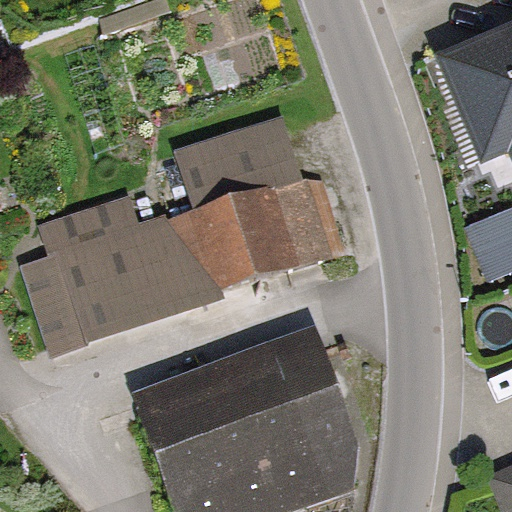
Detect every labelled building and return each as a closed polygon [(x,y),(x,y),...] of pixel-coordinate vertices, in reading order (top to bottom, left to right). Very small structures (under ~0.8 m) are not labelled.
[(511,19),(431,55),(482,170),(511,156),(511,19)] [(8,237),(46,356),(343,262),(305,143),(8,237)] [(511,207),(464,226),(488,284),(511,274),(511,207)] [(320,320),(140,391),(187,511),(276,511),(380,472),(320,320)] [(511,511),(511,482),(494,491),(503,511),(511,511)]
